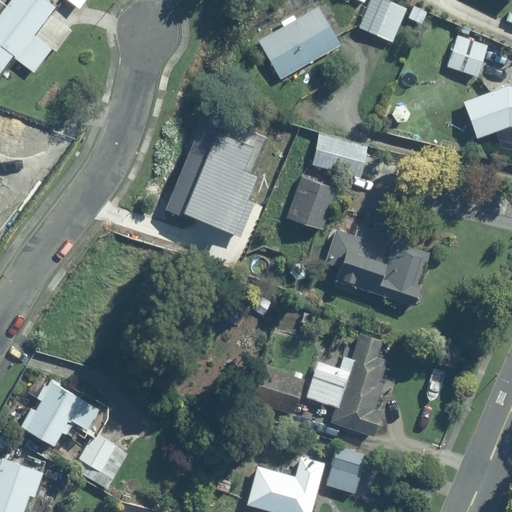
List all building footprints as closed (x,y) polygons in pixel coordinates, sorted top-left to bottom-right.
[(54,7),(44,0),(10,0),(6,6),(0,0),(0,72),(12,56),(34,73),(51,51),(54,53),(70,33),(48,16),(54,7)] [(405,12),(378,0),(371,0),(358,29),(390,44),(405,12)] [(337,46),(316,9),(257,42),(278,80),(337,46)] [(485,48),(457,38),(446,67),(474,78),(485,48)] [(511,90),(505,88),(461,103),(473,139),(509,128),(511,128),(511,90)] [(355,176),(364,146),(319,134),(311,164),(355,176)] [(320,229),(332,187),(299,177),(286,219),(320,229)] [(329,225),(331,226),(346,233),(352,219),(336,211),(329,225)] [(355,240),(334,232),(322,263),(339,269),(336,279),(412,307),(428,261),(432,252),(391,238),(395,228),(372,220),(370,226),(361,223),(355,240)] [(381,340),(358,333),(355,342),(347,339),(338,367),(316,360),(305,398),(336,407),(331,425),(373,437),(380,413),(372,410),(387,361),(376,358),(381,340)] [(302,381),(257,365),(245,399),(291,415),(302,381)] [(97,410),(47,382),(20,430),(52,448),(68,420),(86,430),(97,410)] [(126,455),(95,435),(74,468),(105,488),(126,455)] [(365,454),(336,445),(324,484),(353,493),(365,454)] [(264,511),(310,511),(322,464),(298,458),(293,476),(254,466),(243,507),(264,511)] [(43,475),(0,459),(0,511),(22,511),(28,498),(33,500),(43,475)]
